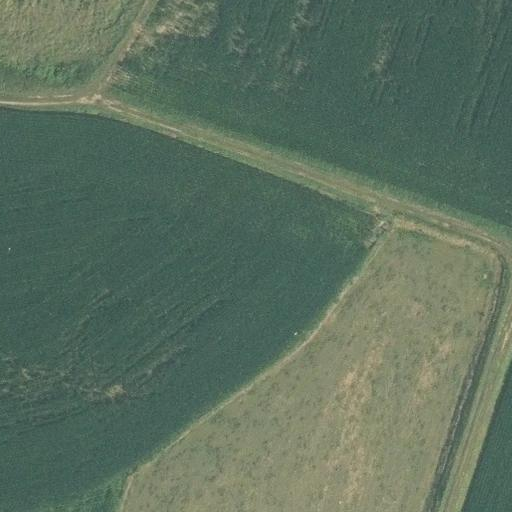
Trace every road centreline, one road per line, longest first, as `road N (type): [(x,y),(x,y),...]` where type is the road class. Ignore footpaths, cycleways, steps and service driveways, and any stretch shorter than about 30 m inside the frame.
road 1 (track): [(511,255),(479,228),(89,94)]
road 2 (track): [(442,511),(511,294)]
